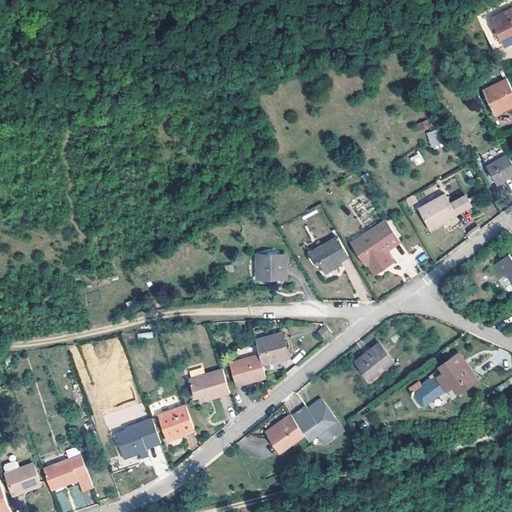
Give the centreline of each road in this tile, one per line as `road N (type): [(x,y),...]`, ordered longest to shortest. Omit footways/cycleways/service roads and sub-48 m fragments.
road 1 (residential): [(103,511),(174,479),(378,313)]
road 2 (track): [(511,428),(216,511)]
road 3 (track): [(0,343),(169,313),(247,310)]
road 4 (residential): [(247,310),(378,313)]
road 5 (residential): [(511,217),(411,294)]
